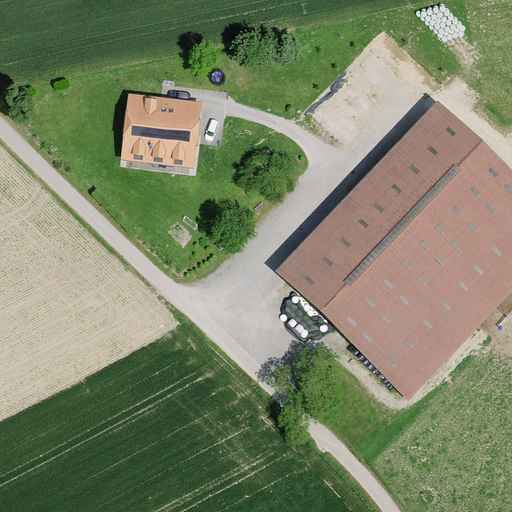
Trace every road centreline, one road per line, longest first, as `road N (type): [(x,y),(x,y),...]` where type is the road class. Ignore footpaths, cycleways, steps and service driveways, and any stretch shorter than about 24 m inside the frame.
road 1 (track): [(389,511),(318,430),(0,127)]
road 2 (unknown): [(188,306),(242,267),(317,171),(305,140),(233,111)]
